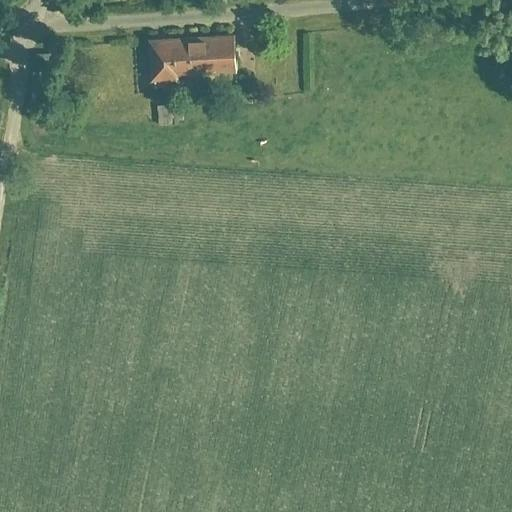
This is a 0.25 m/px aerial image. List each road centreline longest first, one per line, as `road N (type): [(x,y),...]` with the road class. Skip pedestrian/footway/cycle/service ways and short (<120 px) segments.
road 1 (residential): [(412,0),(29,34)]
road 2 (unclassified): [(0,213),(29,34)]
